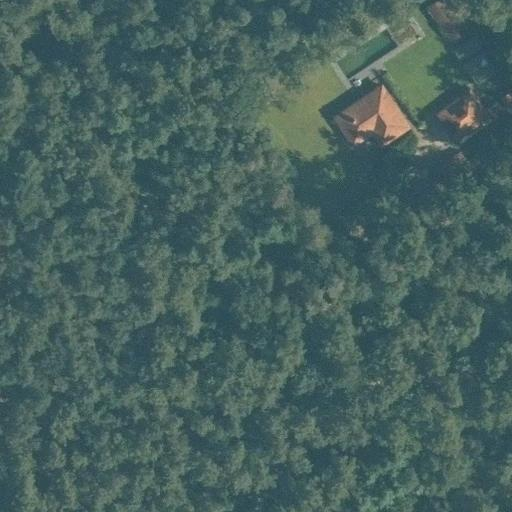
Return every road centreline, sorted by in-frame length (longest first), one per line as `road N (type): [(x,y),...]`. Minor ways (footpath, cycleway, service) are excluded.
road 1 (track): [(194,511),(511,304)]
road 2 (track): [(511,352),(454,511)]
